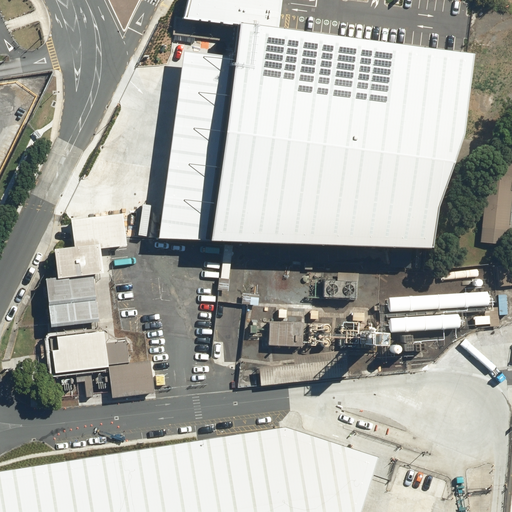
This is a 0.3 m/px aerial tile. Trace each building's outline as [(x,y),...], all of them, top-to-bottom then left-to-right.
[(181,54),(157,238),(426,245),(431,205),(460,130),(469,58),(280,29),(282,0),(181,0),(175,19),(236,28),(229,61),(181,54)] [(40,31),(25,32),(26,47),(41,46),(40,31)] [(511,128),(486,167),(479,244),(511,246),(511,128)] [(115,181),(100,173),(103,166),(93,161),(89,167),(80,162),(62,195),(97,214),(115,181)] [(55,276),(39,278),(45,327),(98,320),(92,274),(101,273),(98,249),(111,247),(128,245),(124,214),(72,221),(75,247),(51,250),(55,276)] [(304,268),(290,268),(289,288),(303,288),(304,268)] [(323,279),(322,298),(356,299),(357,280),(323,279)] [(489,291),(389,297),(390,312),(489,307),(489,291)] [(498,295),(499,308),(499,314),(508,314),(507,295),(498,295)] [(130,308),(118,310),(121,332),(133,330),(130,308)] [(499,322),(499,308),(492,308),(492,311),(483,312),(483,317),(475,317),(475,325),(490,325),(490,326),(499,326),(499,322)] [(460,314),(389,317),(390,332),(460,329),(460,314)] [(268,345),(302,346),(303,323),(269,322),(268,345)] [(330,326),(309,325),(309,347),(329,348),(330,326)] [(102,331),(52,337),(56,371),(106,366),(102,331)] [(258,359),(260,386),(350,377),(347,350),(258,359)] [(148,362),(109,366),(112,397),(152,392),(148,362)] [(0,511),(354,511),(373,453),(280,424),(0,467),(0,511)]
